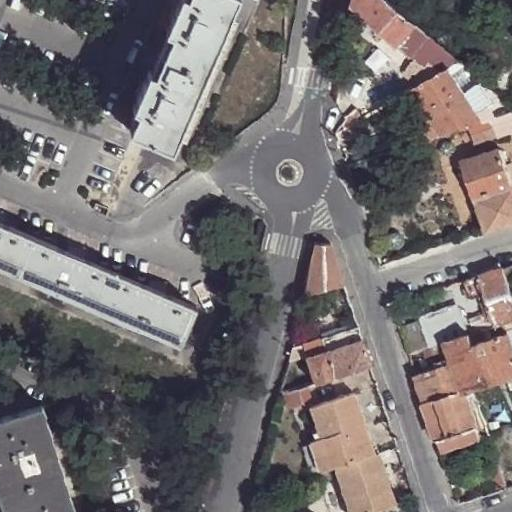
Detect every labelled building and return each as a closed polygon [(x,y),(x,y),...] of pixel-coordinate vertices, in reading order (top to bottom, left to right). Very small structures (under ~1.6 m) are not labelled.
[(162,51),(205,70),(233,0),(176,0),(164,27),(170,32),(162,51)] [(417,24),(388,0),(354,0),(352,8),(397,47),(417,24)] [(427,32),(417,24),(397,47),(406,56),(410,51),(427,32)] [(461,62),(427,32),(410,51),(425,64),(431,56),(446,70),(449,69),(461,62)] [(172,148),(205,70),(162,51),(153,72),(148,68),(130,106),(137,109),(129,129),(172,148)] [(449,69),(446,70),(431,79),(420,85),(413,89),(426,108),(438,127),(443,135),(471,125),(482,122),(477,113),(464,92),(484,80),(468,64),(461,62),(449,69)] [(404,73),(420,85),(431,79),(412,64),(404,73)] [(511,110),(511,109),(502,98),(477,113),(482,122),(491,119),(511,110)] [(342,123),(347,127),(352,124),(355,123),(365,117),(357,107),(347,115),(348,116),(342,123)] [(426,108),(412,117),(427,140),(429,139),(443,135),(438,127),(426,108)] [(497,135),(491,119),(482,122),(471,125),(476,141),(497,135)] [(337,133),(339,143),(352,136),(350,132),(347,127),(337,133)] [(488,230),(511,221),(511,182),(511,183),(506,164),(501,148),(465,160),(488,230)] [(0,266),(16,273),(33,235),(0,220),(0,266)] [(114,270),(82,256),(67,250),(33,235),(16,273),(97,309),(114,270)] [(313,241),(308,261),(335,257),(330,243),(323,243),(313,241)] [(67,250),(82,256),(83,247),(69,246),(67,250)] [(308,261),(301,300),(345,287),(335,257),(308,261)] [(511,263),(509,264),(502,267),(506,279),(511,276),(511,263)] [(504,322),(511,319),(511,297),(506,279),(502,267),(480,275),(485,292),(496,324),(504,322)] [(148,285),(114,270),(97,309),(178,345),(195,306),(162,292),(148,285)] [(485,292),(480,275),(465,280),(470,298),(485,292)] [(148,285),(162,292),(163,284),(150,281),(148,285)] [(431,346),(445,341),(467,334),(459,307),(400,326),(409,353),(431,346)] [(507,331),(507,328),(504,322),(496,324),(484,328),(488,338),(507,331)] [(361,339),(357,326),(321,338),(324,351),(361,339)] [(472,388),(473,388),(511,375),(511,345),(507,331),(488,338),(484,328),(467,334),(445,341),(463,390),(465,390),(472,388)] [(324,351),(321,338),(303,343),(302,346),(313,382),(370,365),(361,339),(324,351)] [(425,403),(463,390),(445,341),(431,346),(434,353),(438,351),(443,364),(415,374),(425,403)] [(286,360),(282,375),(290,378),(295,362),(286,360)] [(297,380),(287,382),(290,390),(290,389),(299,386),(297,380)] [(279,385),(277,388),(280,389),(285,391),(290,390),(287,382),(279,385)] [(299,386),(290,389),(294,402),(307,397),(304,385),(299,386)] [(468,400),(476,397),(473,388),(472,388),(465,390),(468,400)] [(285,391),(283,391),(287,404),(294,402),(290,389),(290,390),(285,391)] [(477,426),(468,400),(465,390),(463,390),(425,403),(437,440),(476,427),(477,426)] [(320,438),(330,468),(334,467),(373,454),(352,391),(309,406),(317,429),(313,430),(316,439),(320,438)] [(0,488),(62,469),(41,405),(0,417),(0,488)] [(437,440),(441,452),(479,438),(476,427),(437,440)] [(316,439),(310,442),(320,472),(330,468),(320,438),(316,439)] [(487,461),(496,458),(494,451),(485,454),(487,461)] [(373,454),(334,467),(348,511),(371,511),(396,504),(379,453),(378,452),(373,454)] [(496,492),(506,488),(503,482),(496,458),(487,461),(496,492)] [(0,488),(0,508),(1,511),(74,511),(62,469),(0,488)] [(506,488),(511,485),(511,483),(511,479),(503,482),(506,488)]
